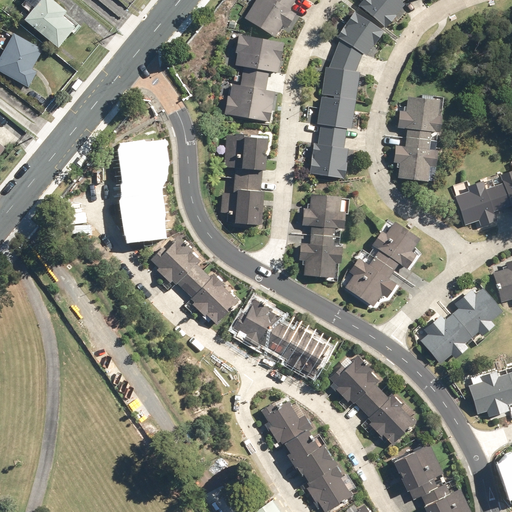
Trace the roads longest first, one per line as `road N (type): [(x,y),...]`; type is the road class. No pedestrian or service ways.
road 1 (residential): [(459,0),(421,20),(404,44),(379,108),(376,140),(379,173),(394,198),(466,261)]
road 2 (residential): [(328,0),(290,96),(276,245),(265,280)]
road 3 (residential): [(100,167),(97,208),(121,255),(209,341),(258,369)]
road 4 (residential): [(129,64),(153,80),(182,125),(190,202),(204,230),(265,280)]
road 5 (residential): [(129,64),(0,225)]
road 6 (residential): [(258,369),(331,416),(390,511)]
road 7 (residential): [(295,511),(246,421),(245,390),(258,369)]
road 8 (residential): [(379,339),(419,373),(473,445)]
road 9 (residential): [(265,280),(379,339)]
